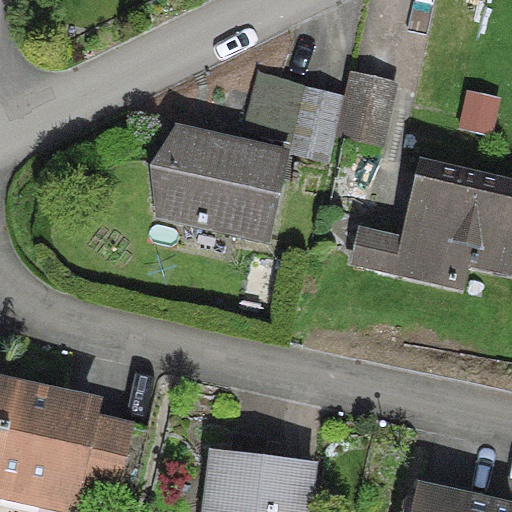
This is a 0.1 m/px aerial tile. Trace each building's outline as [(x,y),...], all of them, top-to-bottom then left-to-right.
[(333,139),(378,149),(385,117),(370,113),(376,87),(347,81),(333,139)] [(337,111),(338,106),(299,98),(289,144),(292,158),(325,165),(337,111)] [(155,219),(263,243),(281,159),(173,135),(149,171),(155,219)] [(511,264),(511,191),(420,171),(403,246),(358,236),(351,265),(453,289),(459,264),(509,276),(511,264)] [(129,506),(141,449),(83,436),(89,412),(0,391),(0,497),(0,500),(30,507),(42,487),(129,506)] [(303,511),(309,470),(257,463),(259,443),(231,440),(229,460),(209,458),(202,511),(303,511)] [(496,511),(452,502),(454,492),(419,484),(412,511),(496,511)]
